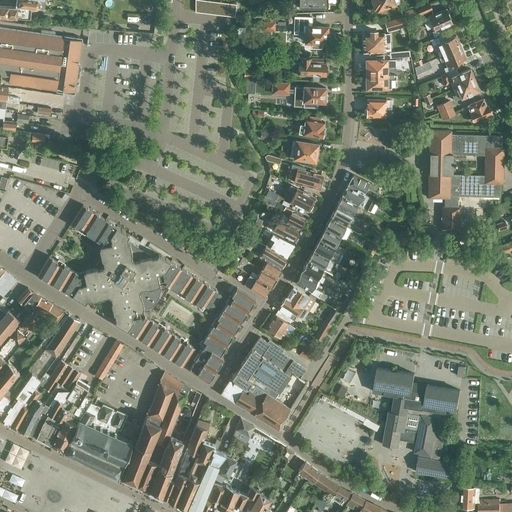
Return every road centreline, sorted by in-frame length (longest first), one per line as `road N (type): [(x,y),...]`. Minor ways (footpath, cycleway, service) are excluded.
road 1 (residential): [(345,0),(340,177),(212,391)]
road 2 (residential): [(80,191),(111,152),(163,124),(176,0)]
road 3 (residential): [(406,511),(357,490),(212,391)]
road 4 (residential): [(212,391),(26,275)]
road 5 (residential): [(213,275),(80,191)]
